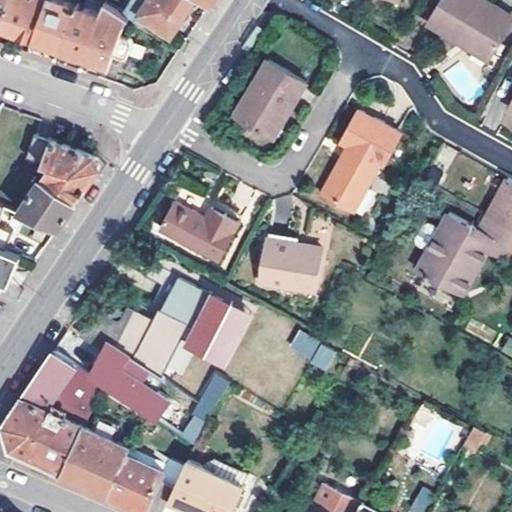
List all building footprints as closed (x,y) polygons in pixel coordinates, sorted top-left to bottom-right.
[(0,0),(0,23),(1,24),(9,0),(0,0)] [(9,0),(1,24),(34,36),(47,0),(9,0)] [(76,3),(67,0),(47,0),(34,36),(61,45),(76,3)] [(103,0),(96,10),(76,3),(61,45),(111,63),(115,52),(123,55),(125,51),(129,39),(131,35),(122,33),(126,21),(130,16),(125,13),(107,1),(105,0),(103,0)] [(133,0),(125,13),(130,16),(144,25),(150,16),(174,32),(195,0),(133,0)] [(442,0),(429,23),(458,40),(463,34),(492,51),(511,18),(511,15),(486,0),(442,0)] [(463,34),(458,40),(489,58),(492,51),(463,34)] [(129,39),(125,51),(143,57),(148,46),(129,39)] [(284,104),(293,109),(307,84),(267,62),(236,117),(267,134),(284,104)] [(284,104),(267,134),(276,139),(293,109),(284,104)] [(344,159),(341,157),(321,192),(355,209),(364,193),(381,163),(385,164),(403,132),(362,110),(343,142),(348,145),(351,147),(344,159)] [(37,133),(28,157),(51,165),(46,180),(76,202),(80,196),(100,168),(95,154),(37,133)] [(351,147),(348,145),(341,157),(344,159),(351,147)] [(481,227),(511,244),(511,177),(510,176),(481,227)] [(76,202),(46,180),(43,178),(20,210),(59,227),(63,222),(76,202)] [(0,218),(6,204),(0,202),(0,243),(8,247),(10,239),(8,235),(0,231),(0,218)] [(207,220),(205,224),(196,220),(198,215),(177,204),(162,232),(218,262),(239,223),(213,209),(207,220)] [(511,248),(511,244),(481,227),(449,211),(441,224),(431,219),(424,220),(415,236),(417,242),(428,249),(418,267),(466,293),(490,250),(507,258),(511,248)] [(196,220),(205,224),(207,220),(198,215),(196,220)] [(270,233),(262,281),(315,289),(321,246),(293,242),(294,236),(270,233)] [(8,247),(0,243),(0,296),(6,282),(8,278),(19,252),(8,247)] [(10,284),(23,254),(19,252),(8,278),(6,282),(10,284)] [(179,277),(162,309),(209,334),(207,339),(226,348),(245,312),(179,277)] [(103,349),(89,374),(106,385),(197,445),(206,426),(194,418),(192,423),(188,427),(185,429),(180,427),(177,424),(177,421),(178,418),(182,409),(123,369),(129,357),(134,359),(153,321),(129,309),(123,318),(121,319),(120,321),(117,321),(115,321),(105,316),(79,336),(103,349)] [(221,357),(226,348),(207,339),(209,334),(162,309),(159,317),(193,336),(191,341),(221,357)] [(309,334),(291,323),(283,337),(316,354),(323,341),(309,334)] [(323,341),(316,354),(314,358),(327,365),(337,348),(323,341)] [(64,474),(86,428),(106,385),(89,374),(55,351),(4,426),(11,450),(35,460),(64,474)] [(194,418),(206,426),(215,406),(233,382),(220,374),(194,418)] [(486,429),(476,423),(465,441),(475,447),(486,429)] [(86,428),(64,474),(89,485),(110,495),(128,456),(131,449),(86,428)] [(128,456),(110,495),(128,503),(146,511),(166,511),(178,487),(167,482),(171,474),(128,456)] [(246,486),(190,461),(178,487),(166,511),(201,511),(202,511),(201,511),(233,511),(236,506),(241,507),(246,496),(242,494),(246,486)] [(318,511),(362,511),(365,508),(366,505),(331,485),(316,510),(318,511)] [(407,510),(410,511),(423,511),(435,493),(422,486),(407,510)]
